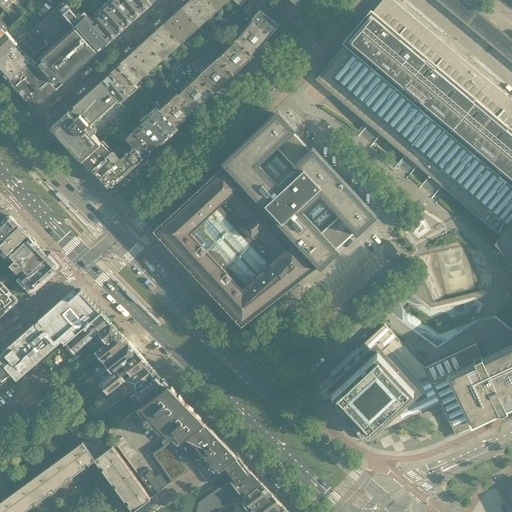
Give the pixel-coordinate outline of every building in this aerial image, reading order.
[(0,0),(0,4),(1,6),(4,10),(7,8),(4,5),(9,0),(0,0)] [(111,40),(93,20),(87,13),(83,16),(68,0),(64,0),(57,6),(70,21),(74,26),(97,51),(98,52),(111,40)] [(135,18),(119,0),(113,0),(108,4),(127,25),(135,18)] [(143,11),(133,0),(119,0),(135,18),(143,11)] [(152,3),(149,0),(133,0),(143,11),(152,3)] [(191,0),(190,0),(182,8),(197,24),(202,19),(204,21),(207,18),(191,0)] [(209,0),(191,0),(207,18),(211,14),(210,12),(216,7),(209,0)] [(511,100),(393,0),(381,0),(374,10),(371,8),(342,42),(348,48),(319,82),(488,224),(499,235),(496,240),(500,244),(503,247),(506,251),(510,255),(511,258),(511,342),(482,357),(482,356),(475,343),(424,368),(440,402),(455,435),(499,414),(507,410),(507,409),(511,406),(511,100)] [(465,5),(458,0),(449,0),(447,4),(459,14),(466,5),(465,5)] [(249,1),(244,8),(242,10),(247,14),(255,5),(249,1)] [(127,25),(108,4),(100,11),(100,12),(119,32),(127,25)] [(252,19),(260,9),(255,5),(247,14),(252,18),(252,19)] [(477,15),(467,6),(466,5),(459,14),(471,24),(478,15),(477,15)] [(70,21),(57,6),(49,14),(38,24),(18,43),(0,59),(0,70),(4,74),(4,76),(5,78),(7,78),(9,80),(33,57),(47,44),(45,43),(51,38),(62,28),(70,21)] [(182,8),(173,16),(189,34),(193,31),(191,29),(197,24),(182,8)] [(100,12),(100,11),(98,9),(95,12),(98,16),(93,20),(111,40),(119,32),(100,12)] [(278,25),(260,9),(252,19),(270,34),(278,25)] [(489,25),(478,16),(479,16),(478,15),(471,24),(483,34),(490,25),(489,25)] [(173,16),(164,25),(178,41),(184,35),(186,37),(189,34),(173,16)] [(270,34),(252,19),(252,18),(245,27),(252,33),(251,35),(262,44),(270,34)] [(164,25),(154,33),(170,51),(174,47),(173,46),(178,41),(164,25)] [(501,35),(490,26),(491,26),(490,25),(483,34),(495,44),(502,35),(501,35)] [(56,89),(97,51),(74,26),(36,60),(37,60),(36,61),(37,62),(34,65),(39,69),(44,75),(46,73),(50,77),(53,81),(51,83),(56,89)] [(252,33),(245,27),(234,39),(247,49),(252,55),(253,55),(253,54),(262,44),(251,35),(252,33)] [(0,36),(0,59),(18,43),(6,31),(0,36)] [(224,32),(217,39),(223,45),(229,38),(224,32)] [(154,33),(145,41),(160,57),(165,52),(167,54),(170,51),(154,33)] [(511,44),(503,36),(502,35),(495,44),(507,54),(511,47),(511,44)] [(247,49),(234,39),(229,45),(225,49),(231,56),(233,54),(243,65),(253,55),(252,55),(247,49)] [(145,41),(136,50),(152,68),(156,64),(154,62),(160,57),(145,41)] [(231,56),(225,49),(217,56),(233,74),(243,65),(233,54),(231,56)] [(136,50),(126,58),(141,74),(147,69),(148,71),(152,68),(136,50)] [(223,83),(213,73),(215,71),(209,64),(199,53),(188,64),(197,75),(213,92),(223,83)] [(233,74),(217,56),(209,64),(215,71),(213,73),(223,83),(233,74)] [(18,89),(39,69),(34,65),(37,62),(36,61),(33,57),(9,80),(12,83),(10,84),(14,87),(15,86),(18,89)] [(126,58),(118,66),(134,84),(138,80),(136,79),(141,74),(126,58)] [(118,66),(110,73),(128,93),(131,90),(132,92),(137,87),(134,84),(118,66)] [(26,99),(50,77),(46,73),(44,75),(39,69),(18,89),(20,92),(19,93),(22,97),(23,96),(26,99)] [(110,73),(101,81),(118,99),(119,101),(123,97),(124,99),(129,95),(128,93),(110,73)] [(203,101),(193,91),(192,93),(185,86),(175,75),(153,94),(157,98),(171,86),(177,93),(193,111),(203,101)] [(213,92),(197,75),(185,86),(192,93),(193,91),(203,101),(213,92)] [(37,106),(56,89),(51,83),(53,81),(50,77),(26,99),(33,106),(33,107),(37,108),(37,106)] [(101,81),(76,103),(91,120),(85,125),(87,127),(118,99),(101,81)] [(193,111),(177,93),(165,104),(161,100),(157,104),(161,108),(160,109),(175,127),(193,111)] [(73,106),(65,114),(63,116),(62,115),(55,122),(52,125),(59,132),(58,134),(59,134),(79,157),(80,156),(82,159),(101,142),(87,127),(85,125),(91,120),(76,103),(73,106)] [(175,127),(160,109),(158,108),(157,108),(157,107),(149,115),(167,135),(175,127)] [(221,161),(224,164),(317,265),(320,267),(339,249),(337,247),(354,230),(357,233),(376,215),(312,146),(309,148),(293,131),(296,128),(278,109),(221,161)] [(167,135),(149,115),(141,122),(159,142),(167,135)] [(159,142),(141,122),(138,125),(136,123),(131,128),(151,150),(159,142)] [(151,150),(131,128),(131,127),(122,135),(125,137),(129,142),(143,157),(151,150)] [(101,142),(82,159),(91,168),(111,150),(103,140),(101,142)] [(143,157),(129,142),(121,150),(134,165),(143,157)] [(112,186),(134,165),(121,150),(120,149),(114,154),(119,159),(119,160),(99,177),(108,186),(108,187),(111,187),(112,186)] [(99,177),(119,160),(119,159),(114,154),(111,150),(91,168),(99,177)] [(317,265),(224,164),(153,229),(241,325),(317,265)] [(0,242),(19,224),(11,216),(7,216),(0,221),(0,242)] [(9,253),(28,234),(19,224),(0,242),(0,243),(5,248),(1,252),(4,256),(8,252),(9,253)] [(39,245),(28,234),(9,253),(15,259),(10,264),(14,269),(39,245)] [(352,312),(407,261),(388,240),(333,291),(335,294),(330,299),(344,314),(349,309),(352,312)] [(48,255),(39,245),(14,269),(18,273),(19,271),(25,277),(48,255)] [(48,255),(25,277),(24,278),(27,282),(28,283),(31,285),(32,287),(55,267),(56,263),(48,255)] [(1,280),(0,280),(0,298),(8,308),(18,299),(17,298),(1,280)] [(71,290),(2,351),(0,352),(0,358),(12,372),(11,373),(16,379),(19,376),(62,340),(65,343),(66,341),(101,312),(80,289),(74,294),(71,290)] [(0,315),(8,308),(0,298),(0,315)] [(98,332),(111,322),(101,312),(66,341),(74,351),(76,350),(87,341),(98,332)] [(95,350),(120,332),(111,322),(98,332),(100,334),(89,342),(87,341),(76,350),(77,352),(82,358),(83,360),(94,352),(95,350)] [(440,402),(424,368),(384,324),(314,388),(361,439),(367,436),(370,439),(377,432),(440,402)] [(120,332),(95,350),(94,352),(101,362),(103,361),(128,341),(120,332)] [(128,341),(103,361),(101,362),(100,363),(108,374),(138,352),(128,341)] [(138,352),(108,374),(99,382),(100,382),(98,384),(104,391),(106,390),(108,393),(125,379),(148,362),(138,352)] [(0,358),(0,376),(3,380),(11,373),(12,372),(0,358)] [(148,362),(125,379),(127,382),(125,383),(130,389),(132,388),(135,392),(159,375),(148,362)] [(63,367),(57,372),(60,376),(66,371),(63,367)] [(57,378),(55,374),(54,374),(37,388),(40,392),(57,378)] [(140,406),(168,384),(165,380),(166,379),(163,377),(162,378),(159,375),(135,392),(131,395),(140,406)] [(170,386),(168,384),(140,406),(107,432),(153,495),(168,484),(148,455),(173,438),(176,442),(181,439),(204,422),(200,417),(201,416),(193,410),(192,409),(194,408),(186,403),(184,401),(179,393),(178,394),(177,393),(172,385),(170,386)] [(94,414),(102,417),(105,409),(98,406),(94,414)] [(237,456),(204,422),(181,439),(198,462),(194,465),(200,472),(212,463),(215,466),(203,476),(205,480),(219,470),(225,465),(237,456)] [(83,441),(0,501),(0,511),(21,511),(95,459),(125,500),(133,511),(150,498),(112,445),(83,441)] [(152,453),(172,481),(188,470),(168,442),(152,453)] [(239,458),(237,456),(225,465),(226,468),(233,477),(230,479),(240,492),(243,489),(246,494),(261,482),(239,458)] [(214,511),(241,493),(240,492),(230,479),(227,476),(176,511),(214,511)] [(276,497),(261,482),(246,494),(242,497),(256,511),(276,497)] [(289,511),(288,511),(281,503),(276,497),(256,511),(289,511)]
